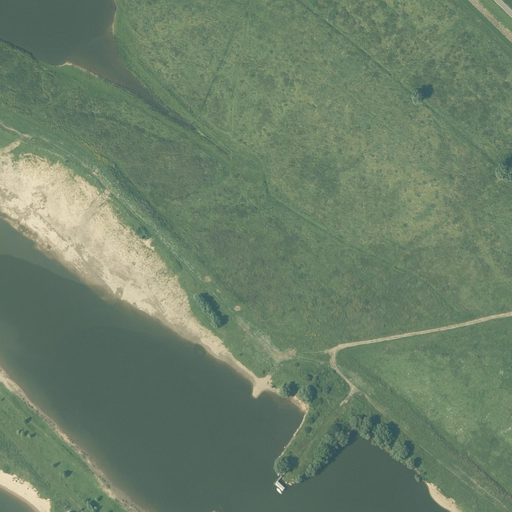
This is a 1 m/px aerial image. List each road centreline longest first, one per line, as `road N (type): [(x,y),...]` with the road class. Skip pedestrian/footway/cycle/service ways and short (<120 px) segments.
road 1 (track): [(0,124),(85,166),(247,323),(347,346)]
road 2 (track): [(354,390),(333,362),(339,348),(511,314)]
